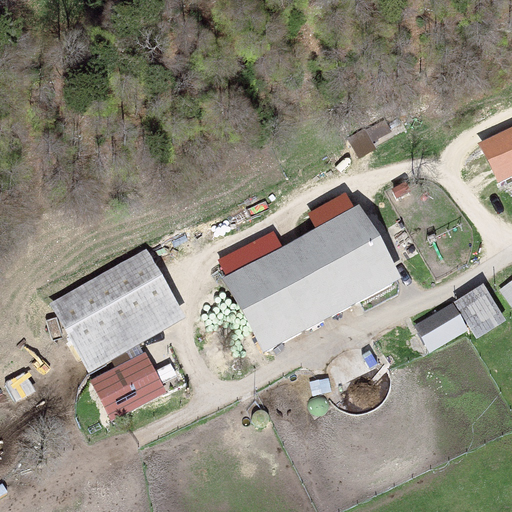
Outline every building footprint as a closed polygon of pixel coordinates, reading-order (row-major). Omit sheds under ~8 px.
[(511,134),(483,149),(500,183),(511,177),(511,134)] [(392,285),(344,200),(311,218),(321,236),(283,256),(273,237),(220,265),(266,352),(392,285)] [(171,308),(145,260),(56,309),(83,357),(171,308)] [(511,283),(501,291),(511,305),(511,283)] [(483,291),(457,307),(476,338),(503,322),(483,291)] [(416,329),(429,352),(466,331),(452,308),(416,329)] [(162,395),(144,358),(94,384),(112,420),(162,395)]
